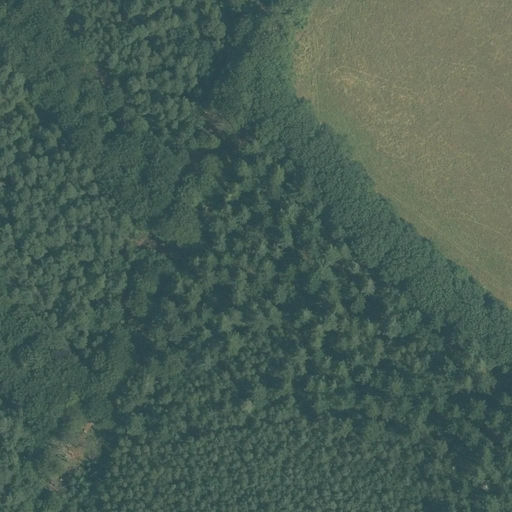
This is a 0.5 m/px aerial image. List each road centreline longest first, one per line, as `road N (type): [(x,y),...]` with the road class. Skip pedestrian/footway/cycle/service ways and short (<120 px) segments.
road 1 (track): [(32,511),(217,103),(230,48)]
road 2 (track): [(230,48),(257,113),(352,232),(511,361)]
road 3 (track): [(0,5),(167,208)]
